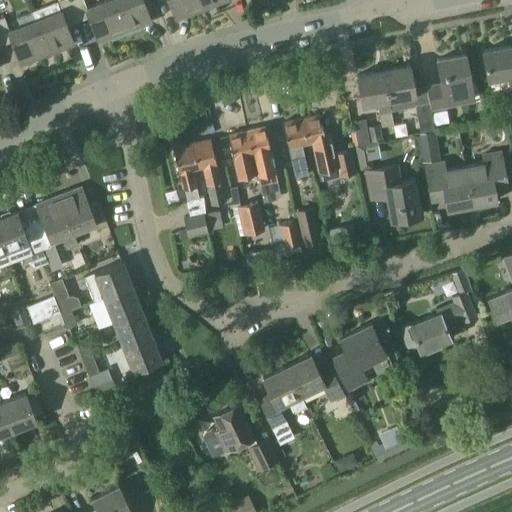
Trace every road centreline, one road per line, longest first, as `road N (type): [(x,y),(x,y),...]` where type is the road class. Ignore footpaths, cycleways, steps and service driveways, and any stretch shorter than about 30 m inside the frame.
road 1 (residential): [(511,227),(384,277),(351,276),(243,326),(226,326),(167,281),(146,238),(109,91)]
road 2 (unclassified): [(109,91),(227,44),(381,10)]
road 3 (residential): [(34,345),(67,419),(82,426),(67,464),(0,498)]
road 4 (unclassified): [(0,143),(109,91)]
